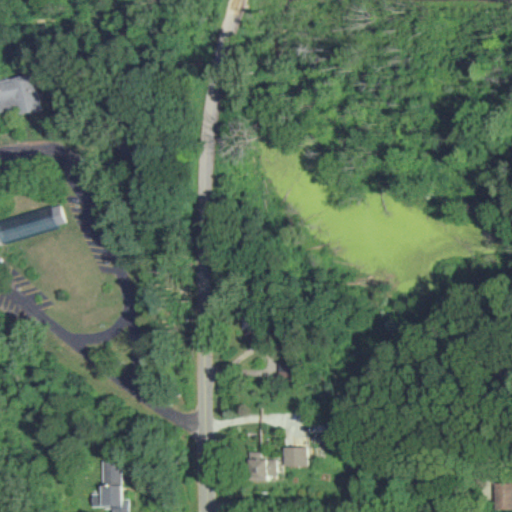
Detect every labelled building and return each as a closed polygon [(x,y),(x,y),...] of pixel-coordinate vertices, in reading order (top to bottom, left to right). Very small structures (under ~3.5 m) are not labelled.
[(0,105),(34,100),(28,67),(0,72),(0,105)] [(0,211),(56,196),(63,218),(0,235),(0,211)] [(289,448),(289,467),(314,467),(314,448),(289,448)] [(281,478),(282,460),(264,460),(263,477),(281,478)] [(511,483),(500,483),(499,510),(511,510),(511,483)] [(95,505),(115,507),(114,511),(128,511),(130,487),(106,486),(106,496),(96,495),(95,505)]
